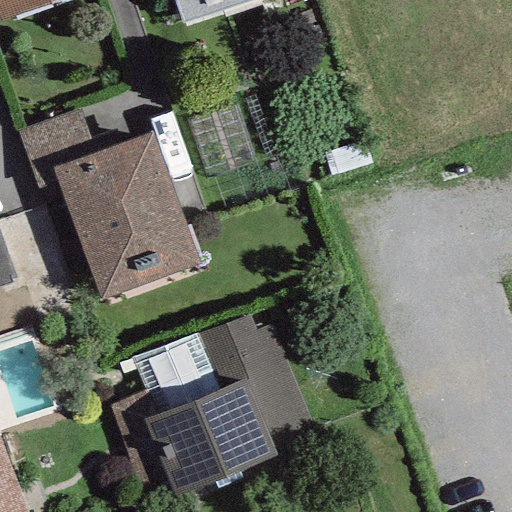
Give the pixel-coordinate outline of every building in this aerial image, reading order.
[(0,0),(0,8),(0,10),(28,0),(0,0)] [(178,0),(182,12),(216,0),(178,0)] [(47,158),(92,142),(78,106),(15,131),(36,184),(54,177),(47,158)] [(92,142),(47,158),(54,177),(97,294),(197,257),(148,122),(92,142)] [(0,238),(0,285),(14,281),(0,238)] [(155,407),(143,412),(166,470),(173,488),(315,431),(269,319),(256,325),(250,311),(202,331),(222,380),(155,407)] [(143,412),(155,407),(147,385),(108,401),(140,480),(166,470),(143,412)] [(0,511),(31,511),(6,443),(0,445),(0,511)]
